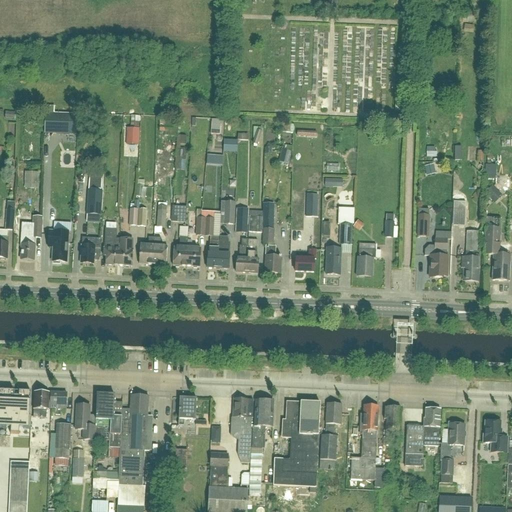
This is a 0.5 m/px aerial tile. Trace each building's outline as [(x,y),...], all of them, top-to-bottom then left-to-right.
[(466,26),(465,33),(473,34),(474,27),(466,26)] [(77,116),(45,114),(44,135),(76,136),(77,116)] [(211,120),(210,135),(220,136),(220,121),(211,120)] [(138,145),(139,122),(130,122),(130,129),(126,129),(125,145),(138,145)] [(257,131),(253,144),(257,146),(262,133),(257,131)] [(224,146),(224,152),(229,153),(236,153),(237,141),(229,141),(224,141),(224,146)] [(177,151),(176,161),(185,162),(185,152),(177,151)] [(287,165),(290,153),(281,151),(278,163),(287,165)] [(204,155),(203,165),(219,167),(220,157),(204,155)] [(493,179),(493,165),(483,165),(483,179),(493,179)] [(37,190),(38,173),(24,173),(24,189),(37,190)] [(494,204),(502,197),(492,186),(484,194),(494,204)] [(103,193),(89,192),(87,215),(101,216),(103,193)] [(317,218),(317,196),(306,195),(305,218),(317,218)] [(139,211),(138,227),(145,228),(146,210),(138,210),(138,202),(134,202),(134,210),(135,210),(135,211),(139,211)] [(453,203),(453,211),(465,212),(465,204),(453,203)] [(224,226),(227,226),(232,226),(234,226),(235,204),(225,204),(224,214),(224,226)] [(165,229),(166,207),(157,207),(156,228),(165,229)] [(186,208),(172,207),(171,223),(185,223),(186,208)] [(236,209),(235,225),(247,226),(248,210),(236,209)] [(261,230),(263,230),(261,244),(273,245),(274,230),(273,230),(273,210),(262,209),(262,212),(261,212),(261,230)] [(339,225),(351,225),(352,226),(353,210),(338,209),(337,225),(339,225)] [(135,210),(134,210),(129,210),(128,227),(138,227),(139,211),(135,211),(135,210)] [(13,231),(14,211),(5,211),(4,231),(13,231)] [(261,230),(261,212),(248,212),(248,218),(255,218),(254,233),(261,234),(261,230)] [(428,238),(429,216),(417,216),(416,237),(428,238)] [(21,232),(20,245),(22,245),(21,261),(34,262),(35,239),(41,240),(42,223),(42,218),(33,218),(33,223),(33,224),(21,223),(21,232)] [(205,237),(206,219),(196,219),(195,237),(205,237)] [(214,220),(206,219),(205,237),(211,238),(213,238),(214,220)] [(353,228),(358,232),(362,226),(358,222),(353,228)] [(54,232),(69,233),(71,233),(71,224),(54,223),(54,232)] [(393,239),(394,223),(386,223),(385,239),(393,239)] [(350,246),(351,225),(339,225),(338,246),(350,246)] [(509,283),(510,257),(507,257),(508,247),(498,246),(499,229),(484,229),(483,255),(493,256),(492,282),(509,283)] [(119,267),(120,240),(117,240),(117,231),(105,230),(104,248),(104,257),(107,258),(106,266),(119,267)] [(54,232),(49,232),(48,248),(53,249),(52,263),(53,263),(52,265),(60,266),(60,264),(67,264),(68,246),(70,246),(70,236),(68,236),(69,233),(54,232)] [(476,253),(477,233),(466,232),(465,252),(476,253)] [(220,243),(218,269),(229,270),(229,256),(229,244),(228,244),(228,239),(219,238),(219,243),(220,243)] [(153,247),(152,266),(165,267),(166,248),(160,247),(160,239),(153,239),(153,247)] [(82,247),(81,265),(94,266),(94,262),(99,262),(100,241),(85,240),(85,247),(82,247)] [(120,240),(119,267),(132,267),(133,251),(131,251),(131,241),(120,240)] [(186,268),(187,249),(187,240),(180,240),(179,248),(173,248),(172,267),(186,268)] [(447,251),(447,241),(435,240),(435,251),(435,257),(431,257),(430,279),(443,279),(443,278),(447,278),(448,257),(446,257),(447,251)] [(247,274),(249,241),(242,241),(242,248),(240,248),(240,260),(237,260),(236,273),(247,274)] [(249,241),(247,274),(258,274),(259,261),(254,261),(255,249),(257,249),(258,242),(249,241)] [(218,269),(220,243),(219,243),(210,243),(210,250),(209,249),(209,255),(208,255),(207,269),(218,269)] [(152,266),(153,247),(139,246),(138,266),(152,266)] [(187,249),(186,268),(199,269),(200,249),(187,249)] [(281,272),(281,259),(275,259),(275,249),(266,249),(265,276),(278,276),(278,272),(281,272)] [(339,276),(340,250),(326,249),(325,276),(339,276)] [(316,260),(316,252),(309,251),(309,260),(296,260),(295,273),(314,274),(314,260),(316,260)] [(372,260),(373,252),(358,251),(358,259),(357,278),(372,278),(373,260),(372,260)] [(466,282),(466,285),(479,285),(480,259),(474,259),(474,262),(462,261),(461,273),(463,273),(463,281),(466,282)] [(14,393),(14,392),(2,391),(2,392),(2,396),(0,396),(0,428),(6,429),(6,426),(23,427),(23,430),(30,430),(31,418),(28,417),(28,410),(30,410),(30,396),(29,396),(29,398),(25,397),(25,393),(19,392),(18,397),(14,397),(14,393)] [(66,410),(67,394),(51,393),(50,409),(55,409),(54,416),(59,416),(59,410),(66,410)] [(48,411),(49,394),(34,394),(33,419),(46,419),(47,411),(48,411)] [(109,449),(108,457),(120,457),(122,422),(113,421),(115,396),(97,395),(96,428),(95,427),(95,442),(109,442),(109,449)] [(131,397),(130,417),(147,417),(148,398),(131,397)] [(196,422),(197,400),(180,399),(178,427),(184,427),(184,421),(196,422)] [(253,402),(234,401),(233,410),(232,411),(232,415),(233,416),(233,418),(231,420),(231,427),(239,427),(239,433),(238,433),(241,436),(239,438),(238,455),(250,456),(252,419),(253,402)] [(274,403),(256,402),(255,427),(253,427),(252,450),(249,497),(260,497),(262,450),(264,450),(266,428),(272,428),(274,403)] [(316,495),(320,405),(290,404),(286,407),(286,423),(282,426),(282,440),(291,440),(290,462),(275,461),(274,488),(310,489),(310,495),(316,495)] [(340,426),(341,406),(327,405),(325,425),(326,425),(325,436),(322,436),(320,461),(335,461),(337,437),(334,437),(335,425),(340,426)] [(95,442),(95,427),(89,427),(90,407),(76,406),(75,431),(83,431),(83,441),(95,442)] [(359,431),(362,432),(361,460),(360,481),(360,482),(375,482),(378,408),(363,407),(363,415),(360,415),(359,431)] [(386,432),(397,433),(399,433),(400,409),(385,408),(384,420),(387,420),(386,432)] [(423,428),(406,427),(405,456),(404,467),(422,468),(423,447),(438,448),(440,411),(425,410),(425,420),(424,420),(423,428)] [(150,418),(147,417),(130,417),(130,422),(122,422),(120,457),(119,474),(118,490),(118,507),(143,508),(144,488),(141,488),(143,452),(148,452),(150,418)] [(500,438),(500,423),(485,422),(485,436),(484,436),(483,444),(491,445),(491,454),(507,455),(507,439),(500,438)] [(53,458),(52,466),(65,467),(67,425),(54,424),(53,450),(47,450),(47,458),(53,458)] [(449,458),(450,450),(454,447),(464,447),(465,426),(455,426),(455,424),(449,424),(448,445),(441,445),(440,462),(442,462),(441,476),(452,477),(453,461),(449,458)] [(209,443),(218,443),(219,427),(209,427),(209,443)] [(396,441),(397,433),(386,432),(386,441),(389,441),(389,443),(396,443),(396,441)] [(174,469),(173,475),(186,475),(187,470),(188,452),(175,451),(174,469)] [(209,489),(226,490),(228,456),(211,455),(209,489)] [(360,481),(361,460),(351,459),(350,481),(360,481)] [(83,479),(83,460),(73,460),(72,478),(83,479)] [(21,511),(26,511),(29,464),(23,464),(21,511)] [(385,470),(375,470),(375,489),(384,490),(385,470)] [(112,488),(112,490),(118,490),(119,474),(93,473),(93,481),(93,487),(112,488)] [(241,476),(241,486),(240,488),(241,488),(241,487),(249,487),(250,474),(248,474),(248,475),(243,474),(241,476)] [(246,511),(248,491),(226,490),(209,489),(208,511),(246,511)] [(438,507),(438,511),(470,511),(471,499),(439,498),(438,507)]
